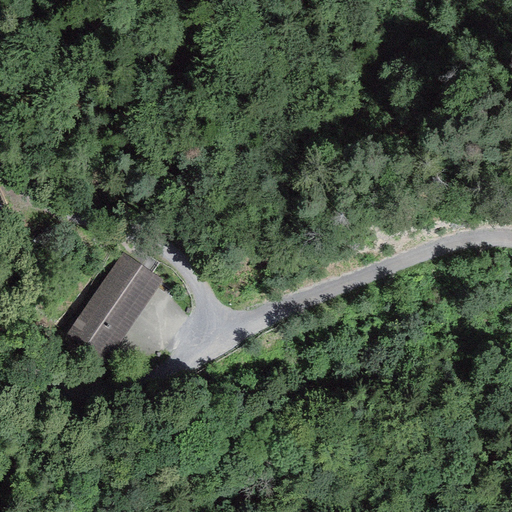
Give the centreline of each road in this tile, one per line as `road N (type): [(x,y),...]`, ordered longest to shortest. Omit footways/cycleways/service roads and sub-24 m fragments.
road 1 (track): [(511,241),(436,250),(224,339)]
road 2 (track): [(224,339),(162,246),(37,196),(0,160)]
road 3 (track): [(0,377),(117,389),(161,376),(224,339)]
